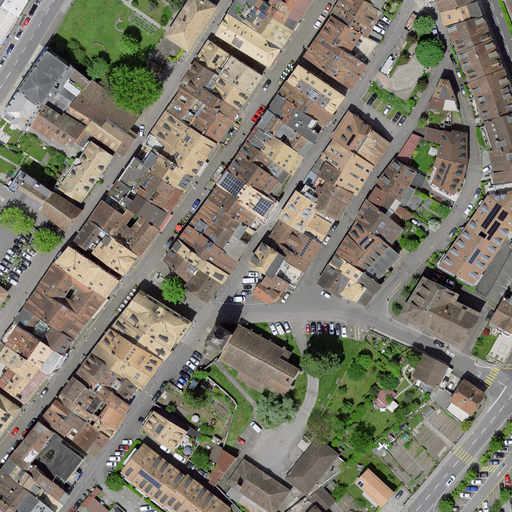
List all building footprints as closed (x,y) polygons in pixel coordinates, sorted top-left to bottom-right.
[(0,46),(28,0),(27,0),(5,0),(0,9),(0,46)] [(217,6),(206,0),(188,0),(165,36),(188,51),(202,29),(217,6)] [(247,1),(246,1),(245,0),(235,0),(228,13),(243,23),(257,31),(283,47),(289,37),(293,30),(283,24),(268,14),(266,13),(254,5),(247,1)] [(298,22),(288,16),(271,5),(267,3),(262,0),(245,0),(246,1),(247,1),(254,5),(266,13),(268,14),(283,24),(293,30),(295,27),(298,22)] [(271,5),(288,16),(298,22),(305,11),(311,0),(262,0),(267,3),(271,5)] [(331,15),(362,35),(366,37),(382,12),(378,10),(373,7),(374,6),(370,4),(363,0),(339,0),(337,4),(330,15),(331,15)] [(378,10),(384,0),(372,0),(370,4),(374,6),(373,7),(378,10)] [(443,0),(436,3),(437,6),(440,14),(475,1),(474,0),(443,0)] [(481,16),(475,1),(440,14),(442,18),(445,26),(447,26),(481,16)] [(266,40),(228,15),(216,34),(268,67),(274,59),(280,49),(266,40)] [(318,35),(350,55),(362,35),(331,15),(323,28),(318,35)] [(486,29),(481,16),(447,26),(453,42),(486,29)] [(490,40),(486,29),(453,42),(455,45),(457,53),(490,40)] [(367,65),(365,65),(350,55),(318,35),(312,45),(360,76),(363,71),(367,65)] [(366,37),(362,35),(350,55),(365,65),(373,52),(378,44),(366,37)] [(497,59),(490,40),(457,53),(465,71),(497,59)] [(209,41),(196,60),(215,73),(218,74),(230,55),(223,50),(209,41)] [(352,89),(360,76),(312,45),(309,50),(304,58),(352,89)] [(93,81),(51,50),(23,90),(43,106),(45,109),(49,104),(65,115),(72,105),(84,87),(87,89),(93,81)] [(262,76),(230,55),(218,74),(217,75),(249,96),(255,87),(262,76)] [(502,70),(497,59),(465,71),(467,78),(469,82),(502,70)] [(218,74),(215,73),(196,60),(190,69),(186,76),(205,88),(239,111),(246,101),(249,96),(217,75),(218,74)] [(157,81),(165,71),(151,61),(145,71),(157,81)] [(293,74),(287,83),(332,114),(339,103),(343,96),(308,72),(299,66),(293,74)] [(507,84),(502,70),(469,82),(475,97),(507,84)] [(235,116),(239,111),(205,88),(186,76),(179,86),(183,88),(197,97),(204,102),(233,121),(235,116)] [(443,77),(434,96),(447,98),(456,99),(459,100),(451,79),(443,77)] [(132,129),(141,116),(93,80),(93,81),(87,89),(84,87),(72,105),(94,119),(105,126),(109,120),(110,119),(130,133),(132,129)] [(333,114),(332,114),(287,83),(283,88),(279,95),(317,121),(325,126),(328,121),(333,114)] [(475,97),(483,118),(484,121),(511,110),(511,96),(507,84),(475,97)] [(204,102),(197,97),(183,88),(168,112),(181,121),(189,125),(215,142),(217,144),(223,135),(233,121),(204,102)] [(43,106),(23,90),(7,112),(5,117),(15,123),(13,127),(17,129),(19,126),(24,129),(28,131),(43,106)] [(318,136),(319,135),(312,130),(317,121),(279,95),(273,103),(267,111),(298,132),(313,143),(318,136)] [(447,98),(434,96),(428,108),(444,110),(447,98)] [(447,98),(444,110),(460,112),(456,99),(447,98)] [(49,104),(45,109),(34,127),(53,139),(55,137),(67,145),(69,142),(76,146),(78,142),(80,144),(88,131),(86,130),(94,119),(72,105),(65,115),(49,104)] [(511,110),(484,121),(484,122),(490,136),(495,151),(511,147),(511,110)] [(267,111),(262,119),(257,125),(283,143),(304,157),(307,152),(313,143),(298,132),(267,111)] [(146,145),(151,149),(160,155),(167,159),(193,176),(203,160),(215,142),(189,125),(181,121),(168,112),(156,129),(152,135),(148,141),(146,145)] [(337,129),(332,138),(332,139),(356,153),(370,131),(372,127),(348,112),(337,129)] [(88,131),(117,151),(130,133),(110,119),(109,120),(105,126),(94,119),(86,130),(88,131)] [(304,157),(283,143),(257,125),(251,134),(246,142),(272,160),(284,168),(292,174),(297,167),(304,157)] [(445,130),(428,127),(425,138),(425,139),(441,144),(445,130)] [(456,160),(468,164),(469,160),(468,133),(445,128),(445,130),(441,144),(438,156),(456,160)] [(140,135),(132,129),(130,133),(117,151),(125,157),(140,135)] [(384,150),(389,142),(370,131),(356,153),(375,165),(384,150)] [(422,137),(413,134),(395,158),(407,164),(422,137)] [(326,162),(342,171),(334,184),(351,194),(355,197),(365,181),(375,165),(356,153),(332,139),(326,150),(320,158),(326,162)] [(115,156),(92,140),(59,188),(83,203),(115,156)] [(284,168),(272,160),(246,142),(238,153),(264,171),(276,179),(284,168)] [(160,155),(151,149),(146,145),(139,156),(144,159),(142,163),(149,167),(151,169),(183,190),(187,184),(193,176),(167,159),(160,155)] [(511,147),(495,151),(492,151),(494,176),(495,185),(511,181),(511,180),(511,147)] [(236,156),(227,170),(265,196),(276,179),(264,171),(238,153),(236,156)] [(439,167),(432,183),(445,188),(455,195),(465,180),(468,164),(456,160),(438,156),(434,166),(439,167)] [(151,169),(149,167),(142,163),(135,158),(120,181),(131,188),(134,190),(138,193),(168,213),(174,204),(183,190),(151,169)] [(318,175),(326,162),(320,158),(313,171),(318,175)] [(378,182),(377,185),(402,202),(400,205),(404,208),(405,204),(408,206),(416,189),(420,191),(427,178),(418,173),(419,170),(407,164),(395,158),(385,172),(378,182)] [(321,187),(318,185),(317,187),(315,190),(314,192),(319,195),(317,198),(314,203),(317,204),(315,208),(317,210),(335,221),(337,218),(346,203),(351,194),(334,184),(342,171),(326,162),(318,175),(319,175),(326,179),(321,187)] [(16,194),(30,174),(22,170),(10,189),(16,194)] [(217,186),(258,214),(263,218),(264,218),(268,213),(275,203),(265,196),(227,170),(222,176),(216,185),(217,186)] [(313,171),(305,183),(307,185),(311,187),(318,175),(313,171)] [(41,211),(54,191),(30,174),(16,194),(41,211)] [(311,187),(315,190),(317,187),(318,185),(321,187),(326,179),(319,175),(318,175),(311,187)] [(119,180),(108,197),(120,205),(127,210),(134,214),(139,217),(146,222),(157,229),(162,223),(168,213),(138,193),(134,190),(131,188),(120,181),(119,180)] [(311,187),(307,185),(301,194),(304,196),(307,192),(308,193),(311,187)] [(377,185),(370,199),(386,211),(400,224),(404,217),(409,221),(413,215),(404,208),(400,205),(402,202),(377,185)] [(254,219),(258,214),(217,186),(212,194),(207,200),(248,228),(254,219)] [(511,189),(489,194),(440,265),(475,285),(501,247),(500,246),(506,238),(511,229),(511,189)] [(85,209),(54,191),(41,211),(68,230),(85,209)] [(315,208),(317,204),(314,203),(305,197),(304,196),(301,194),(296,192),(280,219),(281,220),(295,228),(303,233),(314,214),(317,210),(315,208)] [(317,198),(312,195),(308,193),(307,192),(304,196),(305,197),(314,203),(317,198)] [(102,202),(88,222),(101,230),(106,234),(128,248),(137,254),(140,256),(147,246),(158,230),(157,229),(146,222),(139,217),(132,229),(127,226),(134,214),(127,210),(120,205),(108,197),(104,203),(102,202)] [(368,198),(356,218),(372,231),(374,230),(381,235),(392,246),(396,241),(405,229),(400,224),(386,211),(370,199),(368,198)] [(254,232),(248,228),(207,200),(203,206),(199,212),(224,229),(240,240),(245,244),(254,232)] [(314,214),(332,225),(335,221),(317,210),(314,214)] [(189,226),(214,243),(238,260),(248,246),(245,244),(240,240),(224,229),(199,212),(194,219),(189,226)] [(328,232),(332,225),(314,214),(303,233),(321,244),(328,232)] [(356,218),(338,252),(380,281),(402,256),(392,246),(381,235),(374,230),(372,231),(356,218)] [(281,220),(275,230),(266,245),(275,251),(278,253),(285,257),(283,260),(303,272),(309,262),(315,253),(321,244),(303,233),(295,228),(281,220)] [(76,241),(88,250),(101,230),(88,222),(78,237),(76,241)] [(179,241),(203,257),(228,274),(232,268),(238,260),(214,243),(189,226),(183,235),(179,241)] [(128,248),(106,234),(101,230),(88,250),(93,253),(124,273),(129,267),(137,254),(128,248)] [(173,250),(196,267),(198,268),(220,283),(221,284),(224,280),(228,274),(203,257),(179,241),(176,246),(173,250)] [(278,253),(275,251),(266,245),(262,243),(255,254),(249,263),(266,273),(267,275),(272,277),(274,274),(288,283),(294,287),(302,274),(303,272),(283,260),(285,257),(278,253)] [(117,280),(68,246),(55,264),(68,273),(77,279),(85,284),(88,287),(94,291),(105,298),(111,289),(117,280)] [(173,250),(165,261),(191,279),(198,268),(196,267),(173,250)] [(367,286),(377,294),(387,286),(380,281),(338,252),(336,250),(328,262),(330,263),(344,270),(353,278),(367,286)] [(511,252),(487,298),(501,305),(507,295),(511,287),(511,252)] [(86,321),(88,322),(96,311),(100,305),(105,298),(94,291),(88,287),(85,284),(77,279),(68,273),(55,264),(54,263),(50,270),(37,288),(52,298),(60,303),(68,309),(77,315),(86,321)] [(343,298),(344,295),(343,294),(353,278),(344,270),(330,263),(318,283),(343,298)] [(272,277),(267,275),(261,285),(269,290),(271,288),(280,294),(286,286),(288,283),(274,274),(272,277)] [(467,349),(486,312),(460,299),(463,293),(424,274),(405,312),(407,319),(467,349)] [(344,295),(369,306),(377,294),(367,286),(353,278),(343,294),(344,295)] [(0,305),(10,292),(0,284),(0,305)] [(271,304),(275,300),(280,294),(271,288),(269,290),(261,285),(260,284),(253,295),(265,302),(271,304)] [(52,298),(37,288),(24,307),(40,319),(52,326),(73,341),(79,331),(86,321),(77,315),(68,309),(60,303),(52,298)] [(121,317),(168,350),(174,341),(177,343),(191,324),(141,290),(139,293),(131,303),(128,309),(121,317)] [(501,305),(492,321),(489,325),(502,332),(511,337),(511,334),(511,302),(510,302),(511,298),(507,295),(501,305)] [(13,323),(14,324),(18,326),(30,334),(40,341),(41,342),(62,356),(68,347),(73,341),(52,326),(40,319),(24,307),(23,309),(13,323)] [(164,356),(168,350),(121,317),(117,324),(113,329),(160,362),(164,356)] [(46,373),(45,372),(33,363),(27,359),(40,341),(30,334),(18,326),(14,324),(4,339),(1,342),(0,344),(0,360),(10,367),(0,381),(0,384),(12,393),(26,403),(35,390),(46,373)] [(245,329),(238,326),(232,336),(216,327),(207,342),(224,351),(220,358),(243,371),(238,379),(262,392),(267,384),(284,394),(298,369),(279,359),(283,351),(259,337),(245,329)] [(149,377),(160,362),(113,329),(110,327),(104,335),(99,342),(149,377)] [(511,334),(511,337),(502,332),(488,357),(504,364),(511,348),(511,334)] [(40,341),(27,359),(33,363),(45,372),(46,373),(50,375),(56,366),(62,357),(62,356),(41,342),(40,341)] [(140,390),(149,377),(99,342),(92,352),(91,354),(108,365),(107,366),(123,377),(137,387),(140,390)] [(98,382),(104,386),(113,392),(127,402),(133,393),(137,387),(123,377),(107,366),(108,365),(91,354),(86,360),(80,369),(98,382)] [(408,357),(405,354),(400,360),(403,363),(408,357)] [(425,354),(414,375),(440,388),(450,367),(425,354)] [(104,386),(98,382),(80,369),(77,373),(73,379),(91,392),(97,396),(104,386)] [(63,393),(87,410),(93,414),(98,418),(115,429),(125,415),(124,414),(108,404),(103,400),(97,396),(91,392),(73,379),(69,385),(63,393)] [(465,381),(452,400),(474,415),(487,395),(465,381)] [(131,405),(127,402),(113,392),(104,386),(97,396),(103,400),(108,404),(124,414),(127,410),(131,405)] [(387,406),(397,394),(387,386),(372,403),(379,409),(387,406)] [(57,402),(87,422),(90,418),(95,422),(98,418),(93,414),(87,410),(63,393),(61,397),(57,402)] [(13,418),(19,410),(0,395),(0,434),(8,424),(13,418)] [(81,431),(87,422),(57,402),(55,404),(51,411),(45,419),(60,429),(68,435),(75,440),(81,431)] [(184,432),(154,412),(142,429),(173,449),(184,432)] [(112,434),(115,429),(98,418),(95,422),(92,426),(108,437),(109,438),(112,434)] [(27,437),(15,452),(30,464),(52,482),(58,476),(65,482),(70,486),(80,475),(75,471),(83,461),(85,458),(62,440),(55,433),(40,421),(27,437)] [(108,437),(92,426),(87,422),(81,431),(75,440),(96,455),(103,445),(108,437)] [(318,439),(287,478),(307,494),(339,456),(318,439)] [(158,455),(144,444),(121,473),(132,481),(142,468),(146,471),(158,455)] [(237,458),(217,445),(209,458),(217,463),(216,468),(214,468),(208,482),(216,486),(237,458)] [(15,452),(12,456),(8,460),(23,472),(46,490),(50,494),(63,504),(66,500),(69,496),(52,482),(30,464),(15,452)] [(142,468),(132,481),(153,497),(175,468),(158,455),(146,471),(142,468)] [(46,490),(23,472),(8,460),(3,466),(1,469),(30,492),(38,499),(46,490)] [(232,487),(270,511),(275,511),(290,491),(244,460),(228,484),(232,487)] [(175,468),(153,497),(164,505),(166,504),(175,491),(186,476),(175,468)] [(38,499),(30,492),(1,469),(0,470),(0,497),(15,510),(17,511),(52,511),(53,511),(43,503),(38,499)] [(393,493),(368,470),(356,483),(382,506),(393,493)] [(175,491),(166,504),(176,511),(177,511),(200,484),(188,474),(186,476),(174,491),(175,491)] [(200,484),(177,511),(209,511),(219,499),(200,484)] [(270,511),(232,487),(226,494),(251,510),(249,511),(270,511)] [(102,492),(97,488),(82,504),(91,511),(108,511),(110,511),(95,498),(102,492)] [(336,501),(325,488),(311,497),(325,511),(336,501)] [(50,494),(43,503),(53,511),(54,511),(56,511),(63,504),(50,494)] [(17,511),(15,510),(0,497),(0,511),(17,511)] [(323,511),(310,497),(295,511),(323,511)] [(219,499),(209,511),(227,511),(230,508),(219,499)]
